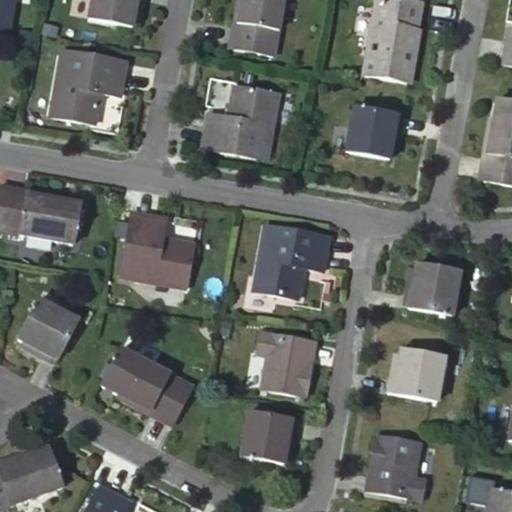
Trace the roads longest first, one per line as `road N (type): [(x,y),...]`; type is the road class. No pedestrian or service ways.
road 1 (residential): [(307,511),(323,485),(373,219)]
road 2 (residential): [(0,392),(30,400),(245,511)]
road 3 (residential): [(476,0),(435,227)]
road 4 (residential): [(373,219),(148,178)]
road 5 (residential): [(179,0),(148,178)]
road 6 (residential): [(148,178),(0,154)]
